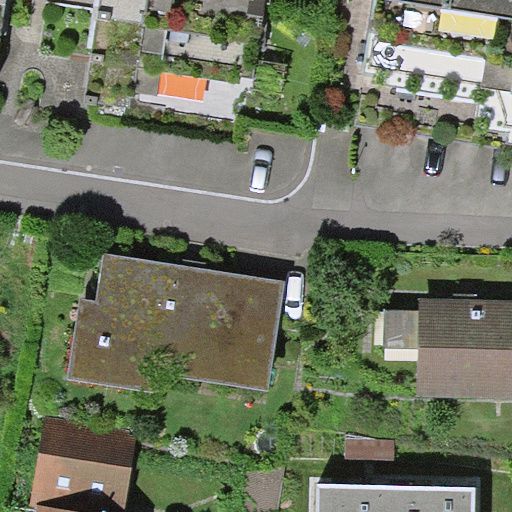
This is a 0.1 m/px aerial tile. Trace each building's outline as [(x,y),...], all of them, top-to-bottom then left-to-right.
[(99,91),(256,111),(270,0),(110,0),(106,36),(99,91)] [(511,131),(511,0),(378,0),(371,72),(367,117),(511,131)] [(67,389),(265,407),(276,286),(78,268),(67,389)] [(415,400),(511,403),(511,307),(418,305),(415,400)] [(10,511),(122,511),(127,480),(48,470),(42,511),(39,511),(11,508),(10,511)] [(324,511),(477,511),(478,492),(326,488),(324,511)]
